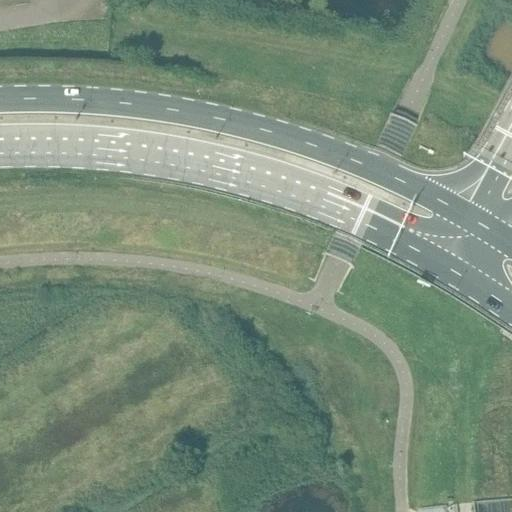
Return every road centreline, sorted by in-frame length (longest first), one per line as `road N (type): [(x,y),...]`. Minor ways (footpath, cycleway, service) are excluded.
road 1 (primary): [(470,216),(386,173),(232,120),(91,98),(0,97)]
road 2 (primary): [(0,153),(93,153),(219,173),(340,213),(458,272)]
